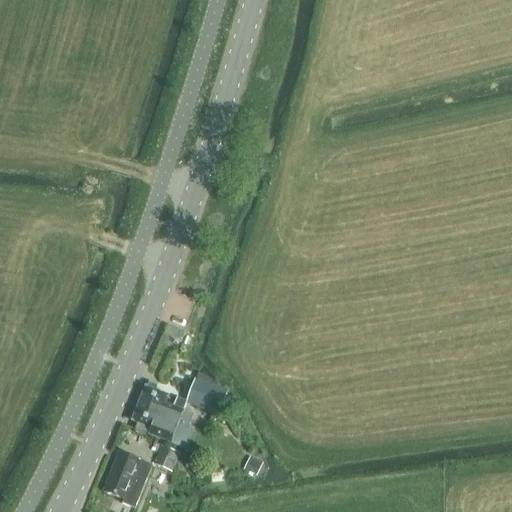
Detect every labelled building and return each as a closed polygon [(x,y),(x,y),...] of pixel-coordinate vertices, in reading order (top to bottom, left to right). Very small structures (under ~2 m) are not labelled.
[(223,392),(200,382),(190,406),(213,415),(223,392)] [(150,384),(146,388),(132,422),(136,424),(133,432),(144,437),(147,429),(152,431),(150,436),(171,444),(187,403),(177,399),(173,408),(165,405),(168,397),(157,393),(157,387),(150,384)] [(180,454),(160,446),(154,462),(155,463),(154,466),(171,474),(180,454)] [(153,467),(141,462),(120,454),(104,493),(124,501),(123,505),(136,510),(153,467)] [(249,457),(243,469),(252,474),(257,476),(263,464),(254,460),(249,457)]
